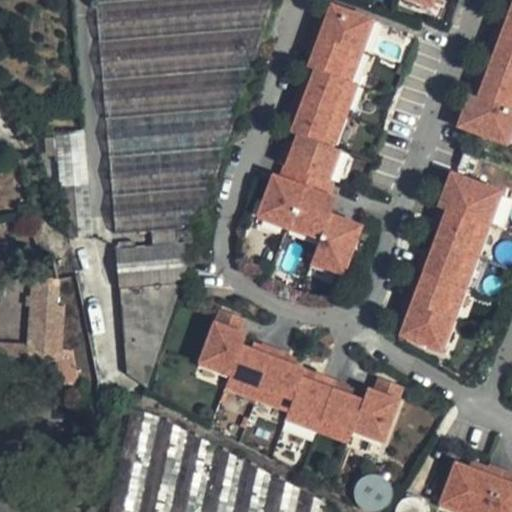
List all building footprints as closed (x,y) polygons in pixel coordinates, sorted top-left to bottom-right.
[(95,0),(105,117),(239,107),(274,0),(95,0)] [(511,38),(511,3),(508,13),(505,20),(499,18),(497,17),(492,32),(511,38)] [(356,50),(368,18),(329,4),(325,14),(322,21),(315,19),(314,18),(309,33),(356,50)] [(505,20),(508,13),(501,10),(499,18),(505,20)] [(322,21),(325,14),(318,11),(315,19),(322,21)] [(360,51),(372,20),(368,18),(356,50),(360,51)] [(511,74),(511,38),(492,32),(487,45),(488,46),(495,48),(491,56),(488,66),(511,74)] [(345,81),(356,50),(309,33),(304,47),(305,47),(312,50),(309,57),(305,67),(312,69),(345,81)] [(491,56),(495,48),(488,46),(485,54),(491,56)] [(309,57),(312,50),(305,47),(302,55),(309,57)] [(348,83),(360,51),(356,50),(345,81),(348,83)] [(511,110),(511,74),(488,66),(484,75),(481,82),(475,80),(474,80),(468,94),(478,97),(511,110)] [(340,115),(351,84),(348,83),(345,81),(312,69),(308,78),(305,86),(299,83),(297,83),(292,97),(340,115)] [(481,82),(484,75),(478,72),(475,80),(481,82)] [(305,86),(308,78),(302,76),(299,83),(305,86)] [(344,116),(355,85),(351,84),(340,115),(344,116)] [(473,111),(478,97),(468,94),(463,108),(473,111)] [(328,147),(340,115),(292,97),(287,111),(288,111),(295,114),(292,122),(288,132),(294,134),(328,147)] [(507,150),(511,137),(511,110),(478,97),(473,111),(463,108),(455,130),(507,150)] [(113,232),(172,229),(173,241),(192,240),(239,107),(105,117),(113,232)] [(292,122),(295,114),(288,111),(285,119),(292,122)] [(332,148),(344,116),(340,115),(328,147),(332,148)] [(83,131),(55,133),(56,144),(57,154),(59,183),(88,181),(83,131)] [(323,180),(335,149),(332,148),(328,147),(294,134),(291,143),(288,151),(282,149),(280,148),(275,162),(281,164),(307,173),(323,180)] [(288,151),(291,143),(285,141),(282,149),(288,151)] [(56,144),(45,145),(46,155),(57,154),(56,144)] [(327,181),(338,150),(335,149),(323,180),(327,181)] [(287,225),(307,173),(281,164),(276,177),(280,179),(276,191),(266,187),(260,201),(270,205),(266,217),(287,225)] [(490,225),(504,187),(451,167),(442,191),(452,195),(446,209),(485,223),(488,224),(490,225)] [(327,214),(316,209),(322,194),(327,181),(323,180),(307,173),(287,225),(308,233),(312,222),(322,226),(327,214)] [(276,191),(280,179),(276,177),(270,175),(266,187),(276,191)] [(88,181),(59,183),(61,208),(69,237),(93,235),(88,181)] [(493,226),(508,188),(504,187),(490,225),(493,226)] [(446,209),(452,195),(442,191),(437,205),(445,208),(446,209)] [(327,214),(333,199),(322,194),(316,209),(327,214)] [(266,217),(270,205),(260,201),(254,216),(286,229),(287,225),(266,217)] [(473,254),(485,223),(446,209),(445,208),(441,217),(439,225),(432,223),(431,222),(425,236),(473,254)] [(343,266),(358,225),(327,214),(322,226),(317,240),(309,262),(329,270),(332,262),(343,266)] [(439,225),(441,217),(435,215),(432,223),(439,225)] [(317,240),(322,226),(312,222),(308,233),(287,225),(286,229),(317,240)] [(476,255),(488,224),(485,223),(473,254),(476,255)] [(461,286),(473,254),(425,236),(420,250),(421,251),(428,253),(425,261),(421,271),(461,286)] [(138,391),(192,240),(173,241),(112,247),(122,375),(138,391)] [(425,261),(428,253),(421,251),(419,259),(425,261)] [(465,287),(476,255),(473,254),(461,286),(465,287)] [(338,277),(343,266),(332,262),(329,270),(309,262),(308,266),(338,277)] [(450,316),(461,286),(421,271),(418,280),(415,288),(409,285),(407,284),(402,299),(450,316)] [(58,277),(31,277),(28,345),(27,361),(58,362),(57,385),(78,386),(72,350),(61,349),(64,306),(56,305),(58,277)] [(415,288),(418,280),(412,277),(409,285),(415,288)] [(453,318),(465,287),(461,286),(450,316),(453,318)] [(442,349),(454,318),(453,318),(450,316),(402,299),(397,313),(398,313),(405,316),(402,323),(398,333),(442,349)] [(227,375),(238,344),(226,339),(230,328),(235,314),(215,307),(194,363),(227,375)] [(402,323),(405,316),(398,313),(395,321),(402,323)] [(446,350),(457,319),(454,318),(442,349),(446,350)] [(238,344),(243,333),(230,328),(226,339),(238,344)] [(256,351),(259,342),(251,339),(248,347),(256,351)] [(254,395),(272,347),(259,342),(256,351),(248,347),(238,344),(227,375),(226,378),(224,383),(254,395)] [(28,345),(0,343),(0,358),(27,361),(28,345)] [(286,406),(297,376),(301,367),(291,363),(282,360),(285,352),(272,347),(254,395),(286,406)] [(291,363),(294,355),(285,352),(282,360),(291,363)] [(227,375),(194,363),(192,366),(226,378),(227,375)] [(311,382),(315,372),(301,367),(297,376),(311,382)] [(315,427),(333,379),(315,372),(311,382),(297,376),(286,406),(285,410),(284,411),(285,411),(283,415),(315,427)] [(381,442),(402,386),(376,376),(371,389),(367,401),(360,398),(349,430),(381,442)] [(349,430),(360,398),(351,395),(342,392),(345,383),(333,379),(315,427),(345,438),(347,433),(349,430)] [(254,395),(224,383),(222,387),(253,398),(254,395)] [(351,395),(354,387),(345,383),(342,392),(351,395)] [(367,401),(371,389),(365,387),(360,398),(367,401)] [(286,406),(254,395),(253,398),(285,410),(286,406)] [(140,412),(133,408),(108,511),(314,511),(317,502),(140,412)] [(315,427),(283,415),(282,419),(313,430),(315,427)] [(345,438),(315,427),(313,430),(344,442),(345,438)] [(349,430),(347,433),(380,445),(381,442),(349,430)] [(492,475),(496,465),(479,459),(475,468),(492,475)] [(467,511),(493,511),(510,471),(496,465),(492,475),(475,468),(462,463),(447,504),(467,511)] [(511,511),(511,471),(510,471),(493,511),(511,511)] [(376,474),(368,475),(361,478),(357,483),(354,492),(355,500),(359,507),(366,511),(369,511),(375,511),(380,511),(385,508),(391,501),(393,494),(391,486),(388,481),(383,477),(376,474)] [(420,496),(406,493),(405,498),(401,500),(397,506),(395,511),(426,511),(426,508),(423,503),(419,499),(420,496)]
